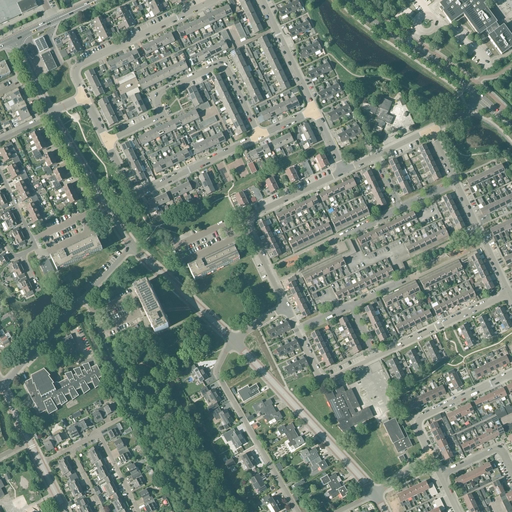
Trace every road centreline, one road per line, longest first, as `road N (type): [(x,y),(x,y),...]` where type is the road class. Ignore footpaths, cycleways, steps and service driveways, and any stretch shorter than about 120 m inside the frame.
road 1 (unclassified): [(107,140),(157,116),(163,91),(217,66),(258,136)]
road 2 (unclassified): [(375,496),(233,342)]
road 3 (unclassified): [(258,136),(140,194),(131,193),(107,140)]
road 4 (unclassified): [(296,511),(216,372),(233,342)]
road 5 (unclassified): [(84,97),(76,76),(82,63),(214,0)]
road 6 (residential): [(376,356),(508,293)]
road 7 (unclassified): [(233,342),(129,245)]
road 8 (unclassified): [(511,373),(422,416),(418,428),(430,453)]
road 9 (secondary): [(347,0),(446,72)]
road 10 (unclassified): [(261,0),(314,110)]
road 11 (residential): [(456,183),(508,293)]
road 12 (unclassified): [(0,383),(84,295)]
